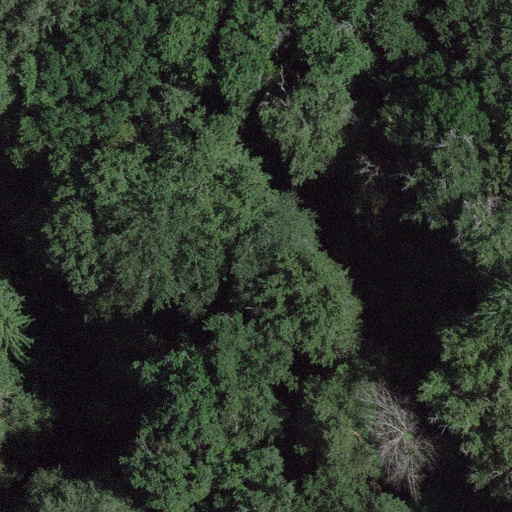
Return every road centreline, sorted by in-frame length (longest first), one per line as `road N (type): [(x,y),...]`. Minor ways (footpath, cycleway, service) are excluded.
road 1 (track): [(335,511),(334,450),(274,257),(320,102)]
road 2 (track): [(64,511),(81,370)]
